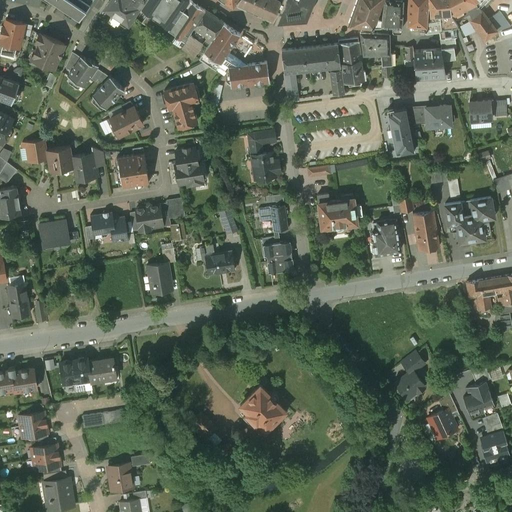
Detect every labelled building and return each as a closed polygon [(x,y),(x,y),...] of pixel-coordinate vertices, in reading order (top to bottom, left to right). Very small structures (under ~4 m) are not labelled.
[(51,0),(80,19),(92,0),(51,0)] [(110,0),(105,8),(129,24),(144,1),(143,0),(110,0)] [(146,0),(142,8),(151,13),(161,20),(168,10),(164,8),(165,7),(181,18),(186,21),(197,4),(192,1),(190,0),(146,0)] [(280,0),(237,0),(235,3),(274,20),(280,5),(280,0)] [(280,0),(280,5),(274,20),(306,18),(313,0),(280,0)] [(357,0),(349,24),(373,26),(378,12),(382,0),(357,0)] [(384,0),(382,24),(393,25),(393,29),(394,30),(400,31),(401,30),(402,0),(384,0)] [(427,0),(408,0),(407,24),(420,25),(420,30),(426,31),(426,25),(428,5),(427,0)] [(427,0),(428,5),(430,6),(431,23),(441,22),(441,27),(458,25),(451,15),(454,13),(455,13),(449,0),(427,0)] [(478,6),(474,0),(449,0),(455,13),(454,13),(456,16),(463,11),(462,9),(470,5),(473,9),(478,6)] [(176,35),(180,38),(184,41),(205,10),(197,4),(186,21),(176,35)] [(473,9),(469,12),(478,23),(486,16),(480,7),(478,6),(473,9)] [(168,10),(161,20),(154,30),(163,36),(164,34),(165,35),(169,30),(176,35),(186,21),(181,18),(165,7),(164,8),(168,10)] [(511,26),(499,10),(488,19),(496,30),(497,31),(511,26)] [(223,21),(206,11),(195,27),(208,35),(213,38),(224,22),(223,22),(223,21)] [(381,13),(378,12),(373,26),(381,26),(382,17),(380,17),(381,13)] [(478,23),(475,26),(485,39),(496,30),(488,19),(486,16),(478,23)] [(25,23),(6,19),(4,25),(3,25),(1,35),(2,35),(1,42),(3,43),(17,46),(20,46),(25,23)] [(224,22),(199,59),(216,70),(222,61),(229,51),(240,33),(224,22)] [(434,24),(426,25),(426,31),(426,32),(426,33),(434,32),(434,24)] [(208,35),(195,27),(182,47),(193,54),(198,48),(199,49),(208,35)] [(460,30),(455,33),(458,41),(463,39),(460,30)] [(389,32),(361,31),(364,53),(389,52),(389,32)] [(65,43),(43,33),(42,33),(40,32),(35,42),(38,43),(32,58),(54,68),(59,56),(61,56),(63,51),(62,50),(65,43)] [(180,38),(176,35),(173,40),(180,45),(182,42),(179,40),(180,38)] [(359,40),(339,43),(344,81),(364,78),(361,53),(359,40)] [(17,46),(3,43),(1,54),(14,57),(17,46)] [(337,43),(282,49),(285,73),(294,71),(330,67),(340,66),(337,43)] [(413,48),(415,76),(443,73),(440,46),(430,47),(430,44),(424,45),(424,47),(413,48)] [(80,56),(72,51),(66,66),(71,69),(80,56)] [(247,63),(229,51),(222,61),(228,66),(229,66),(247,63)] [(87,58),(81,54),(80,56),(71,69),(67,74),(84,85),(99,64),(88,57),(87,58)] [(229,66),(228,66),(230,76),(226,81),(231,85),(231,86),(270,80),(267,61),(247,63),(229,66)] [(390,63),(382,64),(382,71),(391,71),(390,63)] [(340,66),(330,67),(334,94),(344,92),(340,66)] [(98,68),(91,78),(96,81),(98,79),(104,72),(98,68)] [(294,71),(285,73),(288,99),(298,98),(294,71)] [(50,72),(45,84),(52,87),(57,75),(50,72)] [(104,72),(98,79),(103,82),(109,76),(104,72)] [(4,76),(0,74),(0,97),(1,98),(1,99),(12,103),(20,82),(13,80),(14,80),(4,76)] [(125,88),(110,75),(109,76),(103,82),(92,94),(106,106),(111,101),(112,102),(125,88)] [(193,82),(164,90),(169,108),(173,107),(179,126),(197,121),(192,101),(198,100),(193,82)] [(213,103),(219,105),(224,83),(218,82),(213,103)] [(468,99),(470,121),(492,120),(491,97),(468,99)] [(507,115),(506,99),(494,100),(495,115),(507,115)] [(130,100),(122,104),(124,110),(133,105),(130,100)] [(413,148),(404,104),(386,108),(395,152),(413,148)] [(124,110),(110,117),(111,118),(113,116),(118,126),(116,127),(119,135),(143,123),(140,116),(138,111),(137,111),(134,105),(133,105),(124,110)] [(450,105),(425,106),(426,123),(427,126),(435,126),(435,130),(444,129),(443,125),(451,124),(450,105)] [(425,106),(408,108),(413,124),(426,123),(425,106)] [(14,118),(0,111),(0,140),(3,142),(14,118)] [(303,123),(304,131),(329,126),(327,118),(303,123)] [(273,150),(263,151),(261,142),(276,140),(274,128),(249,132),(252,153),(251,153),(255,178),(276,175),(276,171),(281,171),(279,158),(274,159),(273,150)] [(45,137),(23,141),(20,148),(26,147),(28,161),(48,158),(47,148),(45,137)] [(47,148),(48,158),(50,170),(74,166),(72,155),(71,144),(47,148)] [(104,151),(92,146),(94,158),(95,158),(96,162),(105,160),(104,151)] [(189,147),(183,148),(183,149),(176,150),(178,164),(175,164),(176,170),(177,170),(179,184),(187,183),(188,186),(203,183),(203,180),(204,180),(203,173),(205,173),(204,166),(202,167),(201,160),(200,160),(195,147),(190,148),(189,147)] [(480,160),(493,156),(490,148),(478,152),(480,160)] [(134,154),(118,156),(123,186),(149,182),(147,169),(146,169),(146,165),(147,165),(145,152),(144,152),(134,154)] [(72,155),(74,166),(76,179),(98,175),(96,162),(95,158),(94,158),(86,159),(85,153),(72,155)] [(18,169),(7,161),(0,172),(0,176),(7,182),(18,169)] [(329,164),(308,167),(310,175),(330,172),(329,164)] [(446,168),(428,171),(430,183),(448,180),(446,168)] [(457,178),(448,180),(451,197),(460,196),(457,178)] [(17,185),(0,188),(2,194),(0,194),(0,215),(22,212),(21,206),(20,206),(18,194),(19,194),(17,185)] [(353,193),(341,194),(342,198),(329,200),(328,192),(318,193),(319,201),(318,201),(322,227),(325,226),(326,236),(356,232),(355,223),(358,222),(357,215),(363,214),(362,203),(355,204),(354,197),(353,193)] [(412,194),(400,196),(402,210),(414,208),(412,194)] [(471,200),(461,201),(445,203),(448,224),(452,223),(453,230),(458,229),(460,242),(469,240),(469,242),(476,241),(476,239),(485,238),(484,231),(491,230),(489,222),(483,223),(482,219),(491,217),(489,209),(493,208),(491,196),(471,199),(471,200)] [(182,197),(167,199),(167,202),(169,215),(170,218),(185,215),(182,197)] [(167,202),(160,203),(160,204),(162,216),(169,215),(167,202)] [(149,203),(145,203),(143,206),(143,207),(136,208),(137,211),(139,224),(139,229),(140,229),(140,228),(150,226),(150,228),(151,227),(151,226),(163,224),(163,222),(162,216),(160,204),(152,205),(149,203)] [(285,203),(270,206),(258,208),(260,220),(272,218),(274,230),(279,229),(288,228),(287,220),(285,204),(285,203)] [(399,203),(393,204),(394,214),(401,213),(399,203)] [(237,230),(229,208),(221,211),(228,233),(237,230)] [(125,215),(117,216),(117,214),(113,215),(113,211),(109,212),(109,211),(103,212),(103,213),(90,215),(92,225),(94,238),(107,235),(110,232),(112,232),(113,242),(129,240),(125,215)] [(395,217),(377,220),(379,228),(373,229),(376,253),(400,249),(398,236),(399,236),(398,230),(397,230),(395,217)] [(66,219),(39,223),(41,234),(43,245),(69,241),(66,219)] [(422,223),(415,224),(419,249),(439,245),(435,221),(422,223)] [(183,222),(171,225),(174,239),(181,238),(180,234),(185,233),(183,222)] [(92,225),(85,226),(89,246),(89,245),(91,244),(90,238),(94,238),(92,225)] [(275,235),(263,237),(263,243),(280,241),(279,235),(275,235)] [(263,243),(265,255),(291,251),(292,251),(290,239),(280,241),(263,243)] [(172,242),(161,244),(164,262),(168,261),(169,262),(175,261),(172,242)] [(232,250),(214,253),(212,244),(201,246),(203,259),(206,258),(208,273),(209,273),(209,272),(225,269),(226,270),(235,269),(232,250)] [(291,251),(267,254),(268,260),(291,257),(291,251)] [(268,260),(267,260),(269,272),(294,268),(293,257),(291,257),(268,260)] [(164,262),(147,265),(152,292),(173,289),(169,262),(168,261),(164,262)] [(511,273),(493,277),(496,292),(504,291),(511,289),(511,273)] [(24,274),(10,277),(11,284),(8,284),(10,295),(13,315),(30,312),(27,293),(27,292),(24,274)] [(493,277),(467,281),(469,297),(478,295),(487,294),(496,292),(493,277)] [(511,289),(504,291),(505,294),(503,294),(503,297),(505,304),(511,303),(511,289)] [(87,293),(71,296),(72,306),(88,304),(87,293)] [(487,294),(478,295),(479,298),(477,298),(479,309),(491,307),(489,296),(487,297),(487,294)] [(35,298),(39,319),(49,317),(45,297),(35,298)] [(511,324),(510,311),(496,313),(495,315),(498,330),(511,327),(511,324)] [(416,350),(402,361),(410,371),(413,369),(414,371),(425,362),(416,350)] [(87,356),(60,361),(64,382),(77,380),(90,378),(91,377),(88,360),(87,356)] [(113,356),(88,360),(91,377),(91,381),(106,379),(106,377),(116,375),(113,356)] [(56,367),(55,358),(47,358),(48,368),(56,367)] [(15,367),(8,368),(9,369),(0,370),(0,390),(15,388),(15,390),(37,387),(34,367),(16,370),(15,367)] [(410,371),(395,382),(407,398),(417,390),(418,392),(425,387),(424,386),(425,385),(414,371),(413,369),(410,371)] [(90,378),(77,380),(78,388),(92,386),(90,378)] [(463,399),(469,415),(495,406),(490,392),(488,392),(484,383),(472,387),(474,395),(463,399)] [(260,384),(240,404),(248,411),(243,416),(254,427),(254,426),(260,432),(264,428),(266,429),(278,418),(280,419),(286,413),(286,410),(260,384)] [(449,391),(438,399),(443,410),(446,408),(449,414),(458,410),(449,391)] [(500,393),(502,403),(511,401),(509,392),(500,393)] [(43,404),(26,407),(27,413),(44,410),(43,404)] [(443,410),(428,417),(438,437),(458,428),(453,417),(451,418),(449,414),(446,408),(443,410)] [(27,413),(19,414),(21,425),(46,421),(44,410),(27,413)] [(115,410),(103,412),(105,423),(117,421),(115,410)] [(103,412),(82,415),(84,427),(105,423),(103,412)] [(215,429),(199,412),(192,419),(198,425),(195,427),(206,438),(215,429)] [(46,421),(21,425),(22,436),(30,435),(48,432),(46,421)] [(507,428),(480,437),(487,461),(488,460),(494,458),(496,453),(511,447),(511,441),(508,428),(507,428)] [(48,432),(30,435),(31,441),(38,440),(49,438),(48,432)] [(49,438),(38,440),(39,445),(57,443),(56,436),(49,438)] [(39,445),(31,447),(33,458),(59,453),(57,443),(39,445)] [(59,453),(33,458),(35,468),(43,467),(61,464),(59,453)] [(149,453),(131,455),(133,465),(151,462),(149,453)] [(129,462),(108,465),(112,489),(133,486),(129,462)] [(61,464),(43,467),(44,473),(62,470),(61,464)] [(44,473),(43,473),(44,481),(64,478),(62,470),(44,473)] [(64,478),(44,481),(49,509),(74,505),(71,487),(69,488),(68,483),(70,483),(69,477),(64,478)] [(146,489),(133,492),(134,499),(139,498),(147,497),(146,489)] [(134,499),(120,501),(121,511),(141,511),(139,498),(134,499)]
